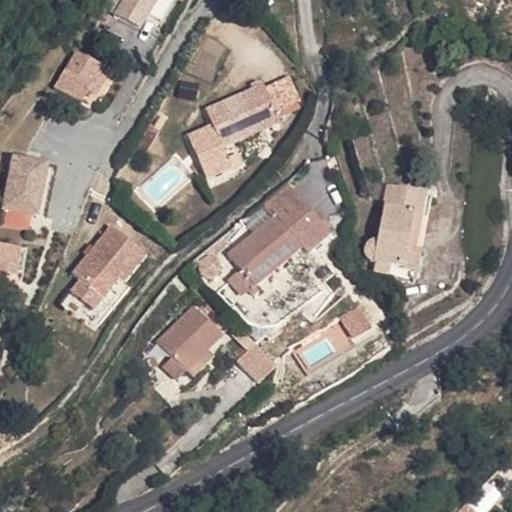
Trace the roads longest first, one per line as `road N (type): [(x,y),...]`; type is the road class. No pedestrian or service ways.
road 1 (secondary): [(143,511),(459,341),(511,285)]
road 2 (residential): [(311,151),(320,77),(306,0)]
